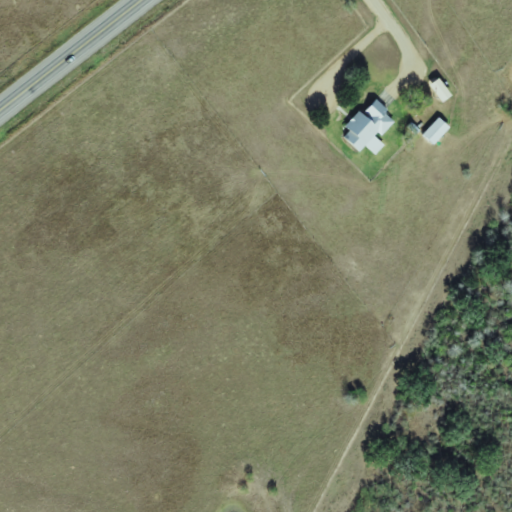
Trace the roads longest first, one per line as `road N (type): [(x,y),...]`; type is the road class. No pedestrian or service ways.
road 1 (residential): [(511,116),(492,121),(368,0)]
road 2 (primary): [(0,113),(144,0)]
